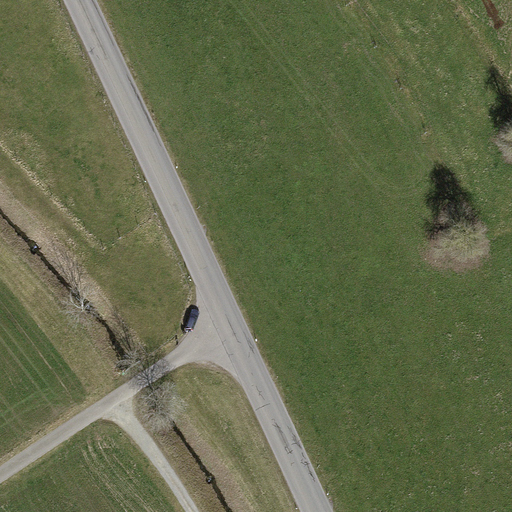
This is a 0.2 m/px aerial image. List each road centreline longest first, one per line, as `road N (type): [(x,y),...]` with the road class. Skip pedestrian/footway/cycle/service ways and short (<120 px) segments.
road 1 (tertiary): [(79,0),(315,511)]
road 2 (track): [(228,325),(113,401)]
road 3 (track): [(113,401),(0,477)]
road 4 (track): [(113,401),(192,511)]
